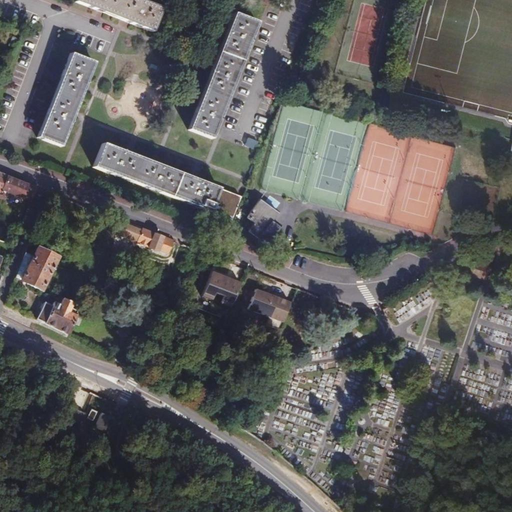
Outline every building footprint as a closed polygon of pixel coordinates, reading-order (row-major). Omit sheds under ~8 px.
[(164,10),(136,0),(78,0),(77,5),(155,33),(164,10)] [(259,24),(236,15),(191,131),(215,139),(259,24)] [(71,56),(39,139),(62,148),(94,65),(71,56)] [(240,198),(103,145),(94,168),(231,221),(240,198)] [(0,194),(3,196),(10,180),(0,176),(0,194)] [(3,196),(0,204),(0,206),(3,208),(7,197),(12,199),(14,196),(32,203),(37,190),(10,180),(3,196)] [(280,213),(260,200),(246,217),(256,223),(248,232),(263,244),(282,229),(273,222),(280,213)] [(174,243),(125,224),(121,233),(139,240),(138,245),(149,249),(148,251),(158,254),(159,252),(169,255),(174,243)] [(26,255),(17,279),(22,281),(21,285),(42,292),(55,258),(34,250),(32,257),(26,255)] [(491,265),(479,261),(474,275),(486,279),(491,265)] [(232,306),(241,280),(211,270),(202,295),(232,306)] [(292,302),(255,288),(247,309),(283,323),(292,302)] [(37,320),(70,336),(79,316),(72,313),(75,305),(64,300),(60,307),(53,303),(51,306),(46,304),(37,320)] [(250,445),(254,439),(248,435),(245,441),(250,445)] [(91,456),(96,441),(77,436),(74,450),(91,456)] [(121,445),(110,441),(104,457),(115,460),(121,445)] [(152,461),(145,458),(139,469),(147,473),(152,461)]
